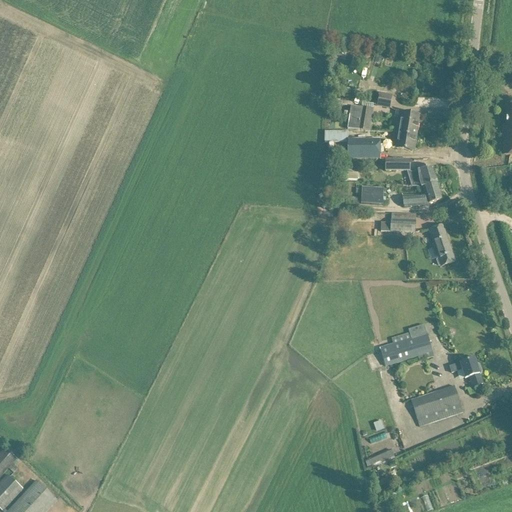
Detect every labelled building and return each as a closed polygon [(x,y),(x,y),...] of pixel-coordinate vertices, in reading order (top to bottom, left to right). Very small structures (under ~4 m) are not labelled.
[(379,94),(377,107),(391,110),(393,96),(379,94)] [(351,106),(347,130),(370,132),(374,110),(351,106)] [(511,106),(506,107),(506,125),(503,125),(503,156),(511,155),(511,106)] [(399,135),(399,134),(415,137),(419,116),(396,112),(394,120),(401,121),(400,127),(395,126),(393,135),(399,135)] [(324,144),(348,144),(348,133),(324,133),(324,144)] [(391,148),(413,151),(415,137),(399,134),(399,135),(393,135),(391,148)] [(380,144),(348,144),(348,161),(380,161),(380,144)] [(386,160),(386,172),(411,172),(411,160),(386,160)] [(421,188),(425,187),(437,183),(432,167),(418,172),(408,175),(411,187),(421,188)] [(443,201),(437,183),(425,187),(427,194),(403,198),(404,209),(429,206),(429,205),(443,201)] [(362,189),(361,206),(383,207),(384,189),(362,189)] [(391,221),(390,233),(416,235),(417,222),(391,221)] [(441,267),(455,262),(442,226),(429,231),(438,258),(436,260),(438,266),(441,266),(441,267)] [(427,335),(379,349),(385,368),(433,353),(427,335)] [(483,384),(479,375),(481,374),(482,373),(479,366),(478,365),(476,365),(474,359),(468,361),(466,360),(461,362),(460,364),(449,367),(451,374),(462,370),(465,379),(469,378),(472,388),(483,384)] [(454,387),(411,401),(420,428),(463,414),(454,387)] [(4,447),(0,451),(0,507),(3,510),(22,488),(7,476),(0,484),(0,477),(17,459),(4,447)] [(7,511),(47,511),(57,502),(37,482),(7,511)]
